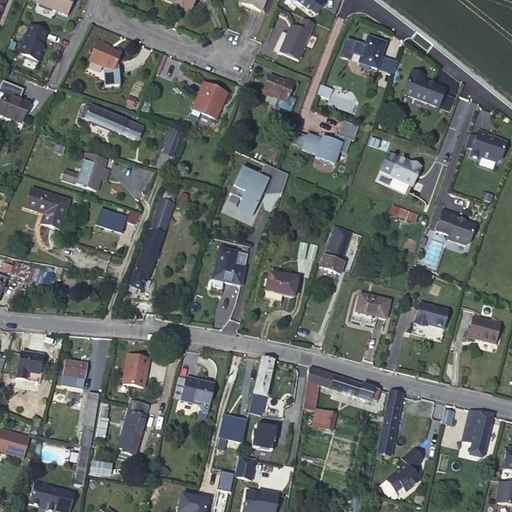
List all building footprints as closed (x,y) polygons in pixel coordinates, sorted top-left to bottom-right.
[(72,0),(38,0),(37,5),(66,16),(72,0)] [(162,0),(180,7),(189,11),(193,0),(162,0)] [(264,0),(243,0),(241,5),(259,13),(264,0)] [(318,0),(287,0),(288,0),(308,14),(309,12),(316,17),(325,4),(318,0)] [(302,20),(298,30),(309,35),(313,24),(302,20)] [(46,33),(29,26),(17,54),(37,62),(42,51),(41,47),(46,33)] [(309,35),(298,30),(289,27),(278,54),(298,62),(309,35)] [(367,39),(364,47),(345,41),(339,59),(349,62),(351,55),(360,58),(358,65),(375,71),(384,44),(367,39)] [(104,50),(105,47),(97,43),(88,63),(103,69),(104,88),(118,86),(118,88),(119,88),(116,63),(119,56),(107,51),(104,50)] [(425,80),(413,75),(404,97),(439,111),(446,92),(423,83),(425,80)] [(292,87),(285,84),(268,77),(262,94),(276,100),(273,107),(287,113),(290,111),(295,100),(288,97),(292,87)] [(0,86),(0,95),(4,97),(0,106),(0,116),(20,124),(28,105),(18,101),(22,91),(1,83),(0,86)] [(30,85),(27,92),(38,97),(41,89),(30,85)] [(225,96),(202,86),(192,111),(214,121),(225,96)] [(319,88),(316,98),(328,102),(331,92),(319,88)] [(143,132),(88,109),(83,121),(138,144),(143,132)] [(302,148),(301,150),(315,155),(314,159),(321,161),(320,163),(326,164),(326,163),(333,166),(338,153),(345,155),(350,141),(353,142),(358,128),(342,121),(337,136),(335,135),(332,141),(322,138),(321,140),(307,135),(306,137),(302,148)] [(162,156),(171,160),(182,134),(170,129),(164,143),(167,144),(162,156)] [(500,161),(507,143),(488,136),(489,133),(480,130),(477,136),(472,149),(470,154),(478,158),(479,156),(496,162),(500,161)] [(306,137),(291,131),(287,143),(302,148),(306,137)] [(472,149),(477,136),(471,133),(466,146),(472,149)] [(99,169),(102,170),(104,162),(85,156),(78,177),(63,173),(60,182),(95,193),(99,182),(96,181),(99,169)] [(414,190),(422,170),(411,166),(410,167),(399,163),(402,157),(401,157),(392,182),(414,190)] [(298,164),(284,158),(278,171),(292,177),(298,164)] [(240,168),(227,195),(239,200),(235,210),(250,217),(259,196),(262,191),(260,186),(266,182),(272,170),(263,165),(257,177),(240,168)] [(109,173),(102,170),(99,169),(96,181),(99,182),(106,184),(109,173)] [(262,191),(259,196),(280,196),(287,177),(272,170),(266,182),(260,186),(262,191)] [(24,209),(34,212),(35,210),(49,214),(46,227),(59,231),(68,204),(29,192),(24,209)] [(164,192),(160,201),(172,205),(174,196),(164,192)] [(188,199),(182,196),(177,211),(183,213),(188,199)] [(172,205),(160,201),(149,231),(161,236),(173,205),(172,205)] [(86,207),(78,204),(73,219),(81,222),(86,207)] [(413,226),(417,217),(393,207),(389,216),(413,226)] [(35,210),(34,212),(43,215),(40,225),(46,227),(49,214),(35,210)] [(125,219),(99,211),(95,226),(121,234),(125,219)] [(138,215),(130,212),(126,223),(134,226),(138,215)] [(455,222),(457,217),(443,212),(435,233),(448,238),(447,241),(464,248),(468,246),(475,227),(462,223),(461,224),(455,222)] [(161,236),(149,231),(129,287),(135,289),(141,291),(161,236)] [(339,237),(331,234),(318,269),(338,276),(342,265),(339,264),(348,241),(339,237)] [(234,254),(217,250),(210,280),(239,286),(242,270),(231,268),(234,254)] [(245,257),(234,254),(231,268),(242,270),(245,257)] [(36,271),(16,264),(12,276),(31,283),(36,271)] [(279,274),(278,278),(295,282),(296,278),(279,274)] [(295,282),(278,278),(268,276),(264,292),(292,298),(295,282)] [(389,303),(360,295),(355,313),(385,320),(389,303)] [(446,311),(419,305),(414,324),(426,327),(427,325),(442,329),(446,311)] [(471,336),(475,319),(472,318),(467,339),(479,341),(479,338),(471,336)] [(498,325),(475,319),(471,336),(479,338),(479,341),(494,345),(498,325)] [(41,358),(19,354),(16,378),(37,381),(41,358)] [(147,360),(126,356),(121,385),(142,389),(144,379),(141,377),(141,374),(144,374),(147,360)] [(260,418),(273,362),(260,359),(260,361),(246,422),(255,424),(257,417),(260,418)] [(85,365),(65,362),(61,387),(81,390),(85,365)] [(375,406),(379,391),(308,369),(302,409),(314,411),(318,387),(375,406)] [(191,382),(184,380),(179,401),(197,405),(202,414),(206,415),(213,387),(197,383),(193,385),(191,382)] [(389,457),(402,395),(388,393),(375,454),(389,457)] [(80,446),(89,449),(97,396),(88,394),(80,446)] [(122,451),(135,454),(145,418),(144,418),(146,407),(129,402),(116,450),(119,450),(122,451)] [(332,434),(335,417),(318,412),(314,430),(332,434)] [(452,414),(443,412),(440,425),(448,428),(452,414)] [(481,459),(491,417),(468,412),(463,432),(461,443),(470,446),(468,456),(481,459)] [(30,427),(37,430),(40,420),(33,418),(30,427)] [(224,441),(241,445),(246,423),(223,418),(221,425),(220,431),(216,446),(222,448),(224,441)] [(105,420),(100,419),(95,442),(102,443),(107,420),(105,420)] [(274,438),(276,430),(256,425),(254,433),(252,432),(250,439),(252,439),(250,448),(270,453),(272,444),(273,445),(273,444),(272,444),(273,438),(274,438)] [(37,430),(30,427),(27,436),(35,438),(37,430)] [(29,439),(0,430),(0,454),(22,461),(29,439)] [(31,441),(27,456),(31,457),(35,442),(31,441)] [(38,462),(64,465),(66,450),(40,446),(38,462)] [(83,486),(89,449),(80,446),(74,485),(83,486)] [(413,450),(400,460),(402,462),(397,467),(400,470),(385,482),(395,494),(401,489),(405,493),(416,484),(417,479),(411,472),(419,465),(421,459),(413,450)] [(511,471),(511,450),(506,450),(503,470),(511,471)] [(130,473),(135,454),(122,451),(117,469),(130,473)] [(255,460),(238,457),(233,478),(251,482),(255,460)] [(89,476),(110,479),(112,467),(91,464),(89,476)] [(511,485),(499,483),(496,504),(511,506),(511,485)] [(33,485),(28,506),(46,510),(44,511),(53,511),(54,511),(56,511),(68,511),(73,494),(33,485)] [(222,511),(226,494),(217,492),(213,511),(222,511)] [(246,492),(241,511),(272,511),(276,497),(264,494),(264,496),(256,495),(246,492)]
